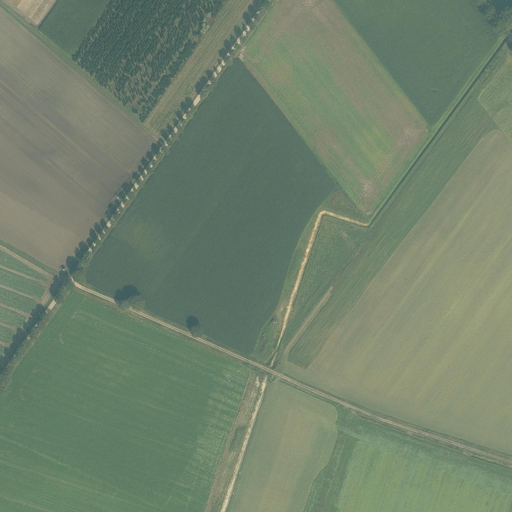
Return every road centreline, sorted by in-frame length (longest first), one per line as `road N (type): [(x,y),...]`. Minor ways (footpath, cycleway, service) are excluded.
road 1 (track): [(69,281),(377,418),(511,462)]
road 2 (track): [(69,281),(271,0)]
road 3 (track): [(164,145),(0,3)]
